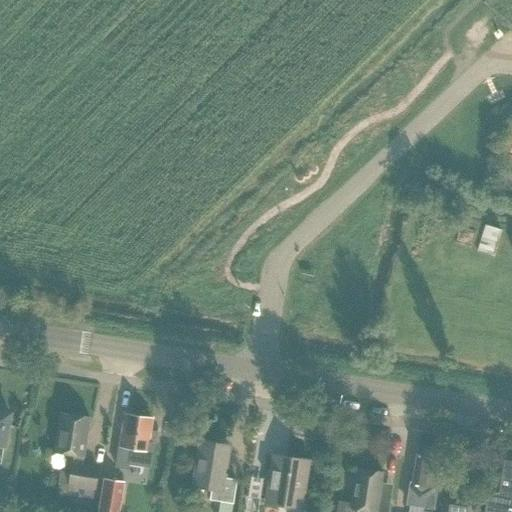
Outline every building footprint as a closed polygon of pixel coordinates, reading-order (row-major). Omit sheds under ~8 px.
[(500,189),(511,189),(511,171),(501,170),(500,189)] [(486,222),(478,249),(493,253),(501,226),(486,222)] [(0,444),(4,445),(10,413),(0,411),(0,444)] [(83,456),(89,417),(60,412),(53,451),(73,454),(72,463),(71,462),(70,472),(61,470),(59,483),(68,484),(67,494),(93,498),(98,467),(82,464),(83,456)] [(147,441),(151,418),(126,414),(123,430),(121,429),(115,466),(129,468),(130,464),(150,466),(155,442),(147,441)] [(230,511),(232,500),(236,477),(224,475),(229,446),(199,441),(192,480),(211,483),(209,497),(220,498),(218,511),(230,511)] [(433,508),(440,472),(436,469),(439,448),(418,445),(412,482),(409,482),(405,505),(433,508)] [(301,506),(308,459),(273,453),(265,501),(301,506)] [(501,459),(497,459),(492,491),(487,490),(483,511),(510,511),(511,510),(511,455),(505,455),(501,459)] [(388,511),(389,503),(377,502),(382,471),(356,467),(350,507),(368,510),(367,511),(388,511)] [(119,511),(125,480),(103,476),(97,511),(119,511)] [(318,491),(320,478),(311,477),(309,490),(318,491)] [(443,496),(439,511),(470,511),(472,502),(443,496)]
